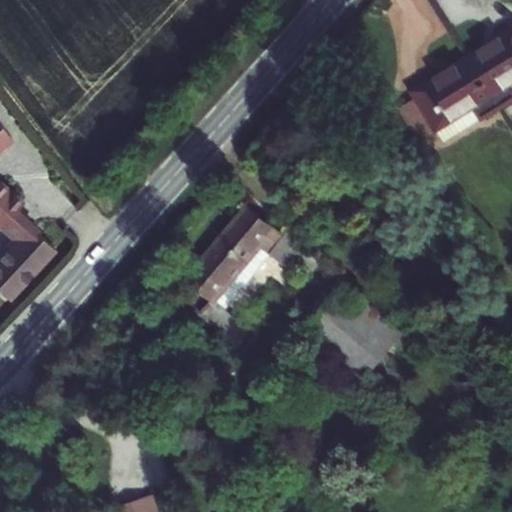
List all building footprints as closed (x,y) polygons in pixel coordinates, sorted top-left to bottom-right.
[(508,107),(511,104),(511,35),(477,57),(508,107)] [(464,134),(508,107),(477,57),(422,92),(445,129),(456,122),(464,134)] [(0,121),(0,148),(13,139),(0,121)] [(452,141),(464,134),(456,122),(445,129),(452,141)] [(0,199),(14,212),(23,203),(0,181),(0,199)] [(0,199),(0,225),(14,239),(0,254),(0,291),(8,299),(54,249),(14,212),(0,199)] [(258,264),(272,250),(260,237),(256,241),(232,216),(181,267),(198,285),(187,295),(214,323),(227,310),(210,293),(248,254),(258,264)] [(315,362),(349,328),(305,282),(270,317),(315,362)] [(159,511),(152,493),(117,504),(119,511),(159,511)]
